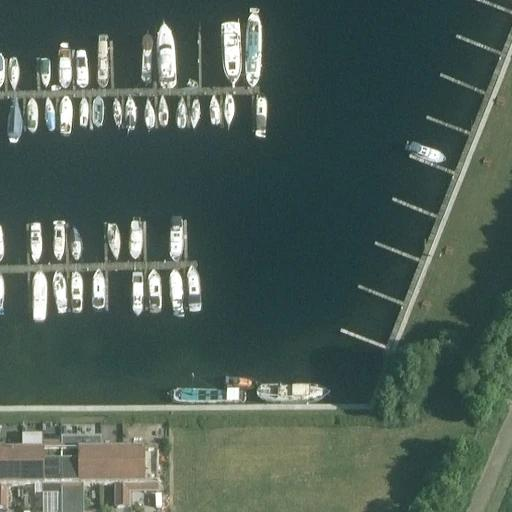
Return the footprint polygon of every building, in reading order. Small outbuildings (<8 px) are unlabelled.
[(62,495),(62,446),(43,446),(43,454),(22,454),(23,488),(49,488),(49,495),(62,495)] [(80,446),(62,446),(62,495),(75,495),(75,488),(101,488),(101,453),(80,453),(80,446)] [(123,487),(123,453),(101,453),(101,488),(116,487),(117,509),(130,509),(130,487),(123,487)] [(158,453),(123,453),(123,487),(130,487),(144,487),(144,494),(158,494),(158,453)] [(23,488),(22,454),(1,454),(1,488),(0,488),(0,510),(8,510),(8,488),(23,488)]
